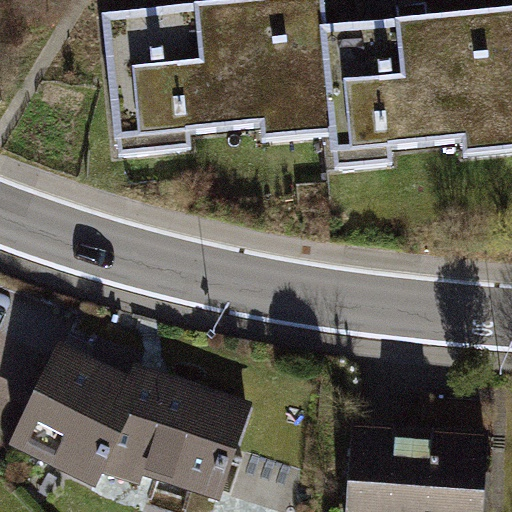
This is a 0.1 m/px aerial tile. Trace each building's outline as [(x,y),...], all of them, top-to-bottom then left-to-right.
[(299,7),(88,27),(101,170),(312,151),(303,45),(299,7)] [(511,166),(511,25),(497,27),(510,167),(511,166)] [(497,27),(303,45),(317,185),(510,167),(497,27)] [(46,358),(0,455),(0,462),(85,502),(90,487),(135,502),(139,492),(202,511),(218,511),(251,413),(124,372),(118,391),(46,358)] [(346,424),(340,511),(481,511),(486,432),(346,424)]
